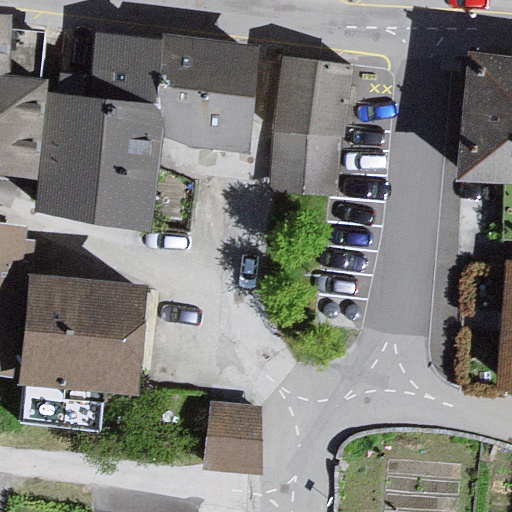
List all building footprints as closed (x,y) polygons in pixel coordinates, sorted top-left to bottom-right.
[(0,29),(0,13),(0,12),(0,164),(25,167),(37,65),(0,58),(0,29)] [(253,49),(91,31),(86,83),(42,79),(29,194),(140,215),(151,120),(242,137),(253,49)] [(511,53),(472,50),(459,160),(511,160),(511,53)] [(350,62),(279,54),(267,191),(335,197),(350,62)] [(19,224),(0,221),(0,359),(127,375),(139,269),(16,257),(19,224)] [(511,257),(505,257),(497,375),(511,375),(511,257)] [(258,456),(259,391),(208,391),(207,456),(258,456)]
